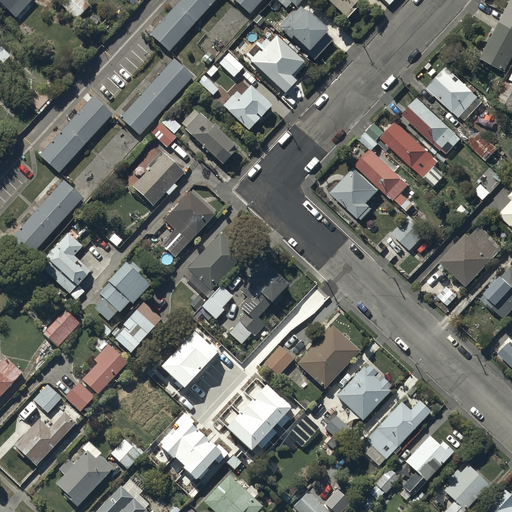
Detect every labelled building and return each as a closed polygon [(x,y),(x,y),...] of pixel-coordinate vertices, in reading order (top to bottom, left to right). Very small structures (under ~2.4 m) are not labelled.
[(0,0),(0,2),(16,17),(32,0),(0,0)] [(89,5),(84,0),(62,0),(61,2),(77,18),(89,5)] [(197,0),(179,0),(175,5),(194,23),(207,9),(197,0)] [(197,0),(207,9),(215,0),(197,0)] [(234,0),(249,14),(261,0),(234,0)] [(362,0),(329,0),(346,17),(362,0)] [(511,0),(500,21),(511,27),(511,0)] [(175,5),(162,19),(181,37),(194,23),(175,5)] [(306,11),(300,5),(280,27),(314,58),(333,37),(326,31),(328,28),(308,9),(306,11)] [(264,20),(258,14),(253,20),(259,26),(264,20)] [(162,19),(149,33),(169,51),(181,37),(162,19)] [(511,58),(511,27),(500,21),(480,57),(506,71),(511,58)] [(306,63),(276,36),(261,52),(259,50),(250,59),(286,92),(296,81),(293,77),(306,63)] [(147,42),(141,37),(128,52),(134,57),(147,42)] [(154,48),(148,43),(135,57),(141,63),(154,48)] [(0,63),(9,54),(0,45),(0,63)] [(214,58),(208,52),(202,59),(208,65),(214,58)] [(243,66),(228,53),(219,63),(233,76),(243,66)] [(173,58),(157,77),(176,94),(193,76),(173,58)] [(217,69),(213,65),(206,73),(211,77),(217,69)] [(243,67),(236,75),(248,86),(255,78),(243,67)] [(459,117),(479,96),(447,67),(428,87),(459,117)] [(218,89),(204,76),(199,82),(213,94),(218,89)] [(157,77),(144,91),(163,109),(176,94),(157,77)] [(121,85),(115,80),(102,94),(107,99),(121,85)] [(511,84),(506,81),(495,103),(511,111),(511,84)] [(51,93),(40,84),(26,99),(37,109),(51,93)] [(271,105),(250,85),(241,95),(237,91),(223,105),(249,129),(271,105)] [(144,91),(131,105),(150,123),(163,109),(144,91)] [(93,95),(77,112),(97,130),(112,113),(93,95)] [(447,155),(462,139),(418,98),(403,114),(447,155)] [(131,105),(120,117),(140,135),(150,123),(131,105)] [(236,147),(199,112),(198,114),(194,110),(182,123),(186,127),(185,128),(222,162),(236,147)] [(77,112),(64,126),(84,144),(97,130),(77,112)] [(174,133),(180,126),(168,115),(162,122),(174,133)] [(367,131),(377,140),(385,131),(375,122),(367,131)] [(176,137),(161,123),(152,133),(167,147),(176,137)] [(439,163),(399,124),(385,138),(435,186),(445,176),(435,167),(439,163)] [(64,126),(51,141),(71,159),(84,144),(64,126)] [(480,131),(469,143),(487,160),(498,148),(480,131)] [(373,149),(378,144),(366,132),(361,138),(373,149)] [(51,141),(39,154),(59,172),(71,159),(51,141)] [(402,193),(410,184),(372,150),(358,164),(408,211),(414,204),(402,193)] [(184,172),(164,153),(163,154),(160,152),(147,166),(150,168),(133,186),(153,206),(166,192),(169,194),(177,186),(174,183),(184,172)] [(367,202),(379,190),(355,167),(332,192),(361,219),(372,207),(367,202)] [(499,174),(493,169),(490,172),(496,178),(499,174)] [(63,180),(47,197),(67,215),(83,197),(63,180)] [(490,192),(481,184),(475,191),(484,199),(490,192)] [(215,214),(190,191),(164,219),(175,229),(161,245),(175,258),(215,214)] [(511,191),(508,196),(511,199),(511,200),(500,213),(511,225),(511,191)] [(47,197),(34,211),(54,229),(67,215),(47,197)] [(468,209),(461,202),(455,209),(462,216),(468,209)] [(34,211),(22,224),(42,243),(54,229),(34,211)] [(426,234),(409,217),(393,233),(411,250),(426,234)] [(22,224),(9,238),(29,256),(42,243),(22,224)] [(503,246),(481,225),(470,236),(467,233),(441,261),(468,285),(503,246)] [(82,246),(68,232),(38,264),(70,293),(90,271),(74,255),(82,246)] [(243,255),(219,233),(187,268),(211,290),(243,255)] [(121,240),(114,234),(109,239),(117,245),(121,240)] [(289,284),(264,261),(263,263),(261,261),(254,269),(256,270),(238,289),(247,298),(240,307),(246,313),(239,321),(255,336),(266,325),(258,317),(271,303),(275,306),(283,298),(279,294),(289,284)] [(129,265),(126,262),(99,293),(104,298),(95,308),(109,320),(118,311),(120,313),(130,302),(133,304),(151,285),(138,273),(141,270),(132,262),(129,265)] [(511,265),(481,298),(490,307),(492,305),(505,317),(511,309),(511,265)] [(60,293),(48,282),(43,287),(55,298),(60,293)] [(232,296),(221,286),(202,307),(215,319),(224,310),(221,308),(232,296)] [(198,296),(190,304),(196,310),(204,302),(198,296)] [(162,319),(143,302),(123,324),(125,327),(115,338),(131,353),(162,319)] [(66,309),(43,333),(58,347),(80,323),(66,309)] [(250,334),(239,323),(229,332),(241,343),(250,334)] [(359,351),(332,326),(297,363),(324,388),(359,351)] [(120,331),(117,327),(111,333),(115,336),(120,331)] [(511,345),(509,343),(499,354),(511,365),(511,345)] [(128,362),(108,344),(94,359),(98,363),(82,379),(98,394),(128,362)] [(293,359),(280,347),(265,363),(278,375),(293,359)] [(0,397),(23,373),(6,357),(0,363),(0,397)] [(377,373),(369,365),(366,369),(364,367),(336,396),(363,421),(390,392),(387,390),(391,386),(383,379),(380,382),(374,376),(377,373)] [(94,396),(79,382),(65,396),(80,410),(94,396)] [(62,398),(47,385),(34,400),(48,413),(62,398)] [(430,412),(419,402),(410,411),(401,402),(365,441),(386,460),(430,412)] [(304,411),(299,406),(291,415),(296,420),(304,411)] [(50,429),(39,419),(14,445),(37,466),(76,423),(65,412),(50,429)] [(319,428),(305,416),(282,440),(290,447),(296,441),(302,447),(319,428)] [(352,430),(335,416),(322,432),(338,446),(352,430)] [(453,452),(442,442),(439,446),(430,436),(406,462),(426,481),(453,452)] [(208,463),(180,437),(164,453),(174,462),(176,460),(185,470),(184,471),(192,479),(208,463)] [(140,454),(124,440),(111,454),(127,469),(140,454)] [(225,454),(211,441),(199,454),(213,467),(225,454)] [(113,468),(100,456),(96,459),(88,451),(74,465),(68,459),(58,469),(64,475),(56,484),(77,505),(113,468)] [(240,463),(233,456),(227,462),(234,469),(240,463)] [(463,511),(489,485),(468,465),(461,473),(457,469),(447,480),(451,483),(444,491),(456,502),(446,511),(463,511)] [(399,479),(389,470),(376,484),(376,485),(369,493),(377,500),(384,492),(386,494),(399,479)] [(425,483),(415,473),(403,486),(413,496),(425,483)] [(257,511),(263,506),(229,474),(204,502),(215,511),(257,511)] [(144,511),(146,510),(121,486),(95,511),(144,511)] [(341,511),(351,501),(337,489),(324,503),(334,511),(341,511)] [(511,511),(511,497),(504,490),(483,511),(511,511)] [(291,497),(285,492),(280,496),(286,502),(291,497)] [(328,511),(308,493),(293,507),(298,511),(328,511)] [(406,507),(411,511),(413,511),(422,503),(416,497),(411,502),(406,507)] [(366,511),(374,504),(368,499),(359,508),(364,511),(366,511)]
